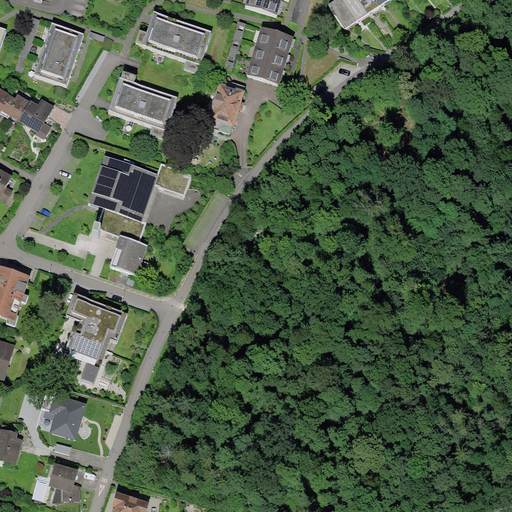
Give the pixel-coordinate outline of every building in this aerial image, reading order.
[(282,0),(280,0),(245,0),(244,5),(277,15),(282,0)] [(304,0),(296,0),(290,22),(298,24),(304,0)] [(346,31),(357,23),(341,0),(333,0),(328,4),(346,31)] [(341,0),(357,23),(369,15),(358,0),(341,0)] [(358,0),(369,15),(380,8),(374,0),(358,0)] [(141,36),(136,48),(187,66),(184,73),(198,78),(212,37),(155,17),(148,38),(141,36)] [(40,23),(32,21),(15,72),(23,75),(40,23)] [(247,28),(238,25),(223,72),(232,75),(247,28)] [(261,26),(256,44),(289,53),(294,36),(261,26)] [(85,39),(52,28),(34,79),(67,91),(85,39)] [(289,53),(256,44),(251,60),(283,70),(289,53)] [(279,84),(283,70),(251,60),(247,75),(279,84)] [(138,82),(125,77),(122,84),(121,82),(110,116),(166,135),(177,103),(136,89),(138,82)] [(232,92),(220,88),(210,125),(222,128),(219,137),(233,140),(247,89),(234,85),(232,92)] [(3,102),(8,94),(9,93),(0,88),(0,113),(2,111),(6,104),(3,102)] [(18,121),(30,101),(18,94),(15,98),(8,94),(3,102),(6,104),(2,111),(18,121)] [(38,104),(31,100),(30,101),(18,121),(37,132),(38,133),(44,123),(54,107),(41,99),(38,104)] [(51,127),(44,123),(38,133),(37,132),(35,135),(44,140),(51,127)] [(159,178),(106,160),(91,205),(106,210),(98,231),(121,239),(110,270),(141,281),(152,248),(142,244),(149,226),(143,224),(159,178)] [(12,175),(0,168),(0,199),(5,203),(12,190),(6,186),(12,175)] [(31,279),(0,268),(0,317),(8,320),(6,327),(15,330),(23,306),(27,308),(30,299),(25,297),(31,279)] [(96,306),(72,298),(65,317),(83,322),(78,338),(73,336),(67,354),(99,365),(105,347),(100,346),(105,332),(117,337),(125,315),(96,306)] [(16,348),(0,343),(0,381),(5,383),(16,348)] [(14,431),(1,427),(0,428),(0,463),(16,468),(23,442),(13,433),(14,431)] [(73,443),(63,440),(59,455),(70,458),(73,443)] [(78,471),(56,466),(50,489),(57,490),(53,506),(81,502),(80,491),(74,487),(78,471)] [(145,511),(149,502),(117,492),(112,508),(113,508),(112,511),(145,511)]
